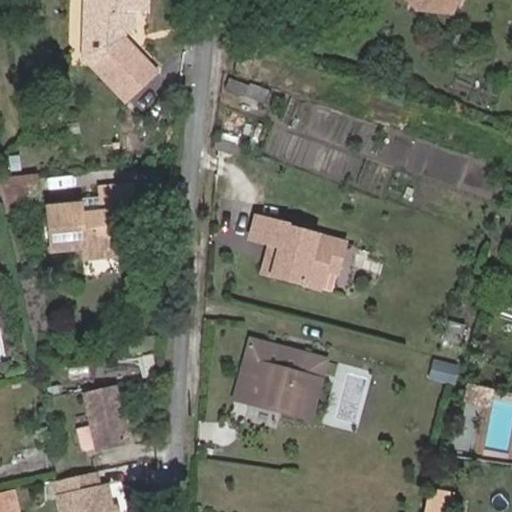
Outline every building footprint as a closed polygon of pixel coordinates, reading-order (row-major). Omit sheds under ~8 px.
[(147,0),(84,0),(83,40),(105,40),(104,56),(93,68),(126,103),(156,74),(124,38),(124,32),(132,32),(132,13),(148,13),(147,0)] [(411,0),(419,9),(444,12),(449,0),(411,0)] [(449,0),(444,12),(450,12),(456,0),(449,0)] [(268,89),(250,82),(249,85),(231,79),(228,89),(264,101),(268,89)] [(253,123),(225,112),(219,127),(256,141),(259,128),(252,126),(253,123)] [(215,148),(248,158),(250,148),(218,138),(215,148)] [(35,196),(34,175),(0,177),(0,194),(1,198),(35,196)] [(90,214),(99,260),(112,259),(111,237),(130,234),(126,189),(96,191),(97,205),(97,214),(90,214)] [(35,196),(1,198),(4,211),(36,209),(35,196)] [(97,205),(88,206),(90,214),(97,214),(97,205)] [(78,262),(99,260),(90,214),(84,215),(77,215),(77,206),(45,209),(48,253),(77,251),(78,262)] [(88,206),(77,206),(77,215),(84,215),(90,214),(88,206)] [(327,268),(335,238),(276,222),(277,220),(246,212),(240,234),(261,239),(270,242),(268,248),(256,254),(253,268),(310,283),(315,265),(327,268)] [(268,248),(270,242),(261,239),(259,245),(256,254),(268,248)] [(470,348),(436,341),(424,382),(459,390),(470,348)] [(309,416),(324,361),(252,343),(238,398),(309,416)] [(127,442),(116,388),(86,394),(93,425),(77,429),(82,451),(127,442)] [(100,486),(97,471),(55,480),(61,511),(113,511),(111,504),(107,484),(100,486)] [(0,511),(21,511),(16,489),(0,491),(0,511)] [(433,511),(446,511),(451,495),(431,490),(425,510),(433,511)]
